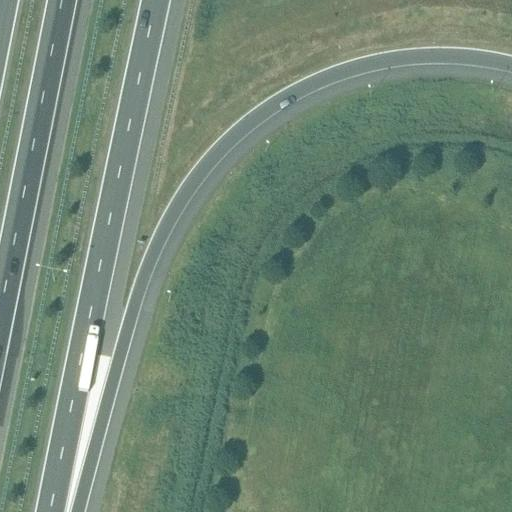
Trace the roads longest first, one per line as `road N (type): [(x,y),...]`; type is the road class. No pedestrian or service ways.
road 1 (motorway): [(60,511),(143,277),(170,220),(223,148),(288,99),(376,64),(422,57),(511,66)]
road 2 (motorway): [(50,511),(157,0)]
road 3 (motorway): [(0,311),(62,0)]
